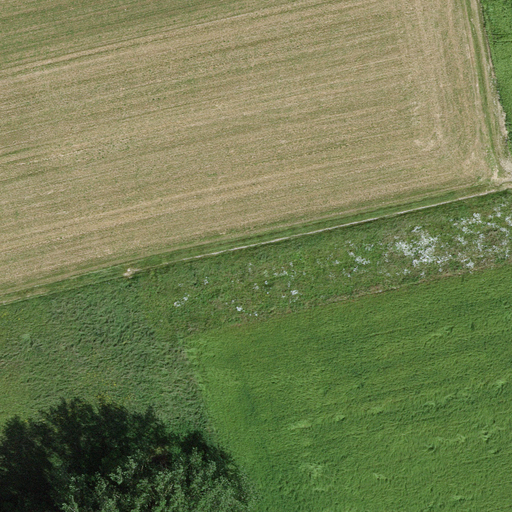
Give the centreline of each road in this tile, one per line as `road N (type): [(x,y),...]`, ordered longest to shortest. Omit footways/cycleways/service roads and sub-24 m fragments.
road 1 (track): [(511,183),(0,302)]
road 2 (track): [(511,168),(499,151),(472,0)]
